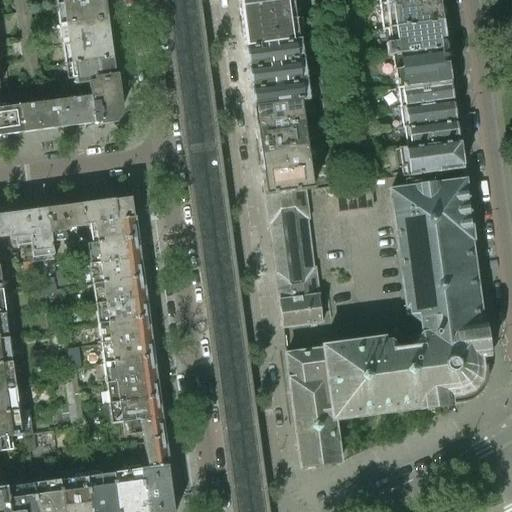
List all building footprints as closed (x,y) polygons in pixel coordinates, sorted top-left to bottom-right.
[(21,9),(19,0),(12,0),(15,14),(21,13),(21,9)] [(29,8),(27,0),(19,0),(21,9),(29,8)] [(102,0),(87,0),(54,5),(57,24),(105,17),(102,0)] [(196,35),(191,0),(188,0),(169,3),(173,37),(196,35)] [(290,1),(289,0),(237,0),(244,49),(297,42),(291,1),(290,1)] [(438,0),(408,0),(378,4),(381,30),(386,29),(387,29),(441,22),(441,19),(442,16),(442,12),(440,9),(438,0)] [(31,28),(29,8),(21,9),(21,13),(23,29),(31,28)] [(25,36),(23,29),(21,13),(15,14),(18,37),(25,36)] [(105,17),(57,24),(59,44),(108,37),(105,17)] [(387,29),(386,29),(388,43),(383,44),(385,55),(390,55),(445,47),(441,22),(387,29)] [(34,47),(31,28),(23,29),(25,36),(26,49),(34,47)] [(201,70),(196,35),(173,37),(178,73),(201,70)] [(28,60),(26,49),(25,36),(18,37),(21,61),(28,60)] [(108,37),(59,44),(62,64),(69,63),(111,58),(108,37)] [(299,41),(297,42),(244,49),(246,68),(301,60),(299,41)] [(36,67),(34,47),(26,49),(28,60),(29,68),(36,67)] [(445,47),(390,55),(394,89),(396,88),(449,81),(445,47)] [(111,58),(69,63),(71,83),(85,81),(113,77),(111,58)] [(31,81),(29,68),(28,60),(21,61),(24,82),(31,81)] [(301,60),(246,68),(249,88),(304,80),(301,60)] [(38,80),(36,67),(29,68),(31,81),(38,80)] [(206,106),(201,70),(178,73),(183,109),(206,106)] [(113,77),(85,81),(87,96),(88,96),(92,124),(114,121),(113,120),(118,115),(115,92),(118,89),(117,85),(114,83),(113,77)] [(304,80),(249,88),(252,108),(299,102),(306,101),(304,80)] [(449,81),(396,88),(399,108),(452,101),(449,81)] [(7,100),(22,98),(21,86),(6,88),(7,100)] [(88,96),(87,96),(52,101),(55,129),(92,124),(88,96)] [(324,99),(327,120),(344,118),(342,97),(324,99)] [(52,101),(14,106),(18,134),(55,129),(52,101)] [(452,101),(399,108),(401,128),(455,121),(452,101)] [(299,102),(252,108),(255,130),(302,124),(299,102)] [(14,106),(0,108),(0,136),(18,134),(14,106)] [(211,142),(206,106),(183,109),(188,144),(211,142)] [(455,121),(401,128),(404,148),(457,141),(455,121)] [(302,124),(255,130),(258,151),(305,145),(302,124)] [(457,141),(404,148),(393,149),(395,168),(400,168),(401,178),(461,170),(460,160),(463,158),(462,152),(459,151),(457,141)] [(215,177),(211,142),(188,144),(193,180),(215,177)] [(305,145),(258,151),(260,172),(308,166),(305,145)] [(308,166),(260,172),(264,196),(303,191),(311,190),(308,166)] [(220,208),(215,177),(193,180),(197,211),(220,208)] [(321,350),(284,355),(288,380),(287,380),(289,397),(299,469),(306,468),(313,467),(338,463),(333,421),(340,420),(349,418),(353,418),(372,415),(376,415),(410,410),(418,409),(418,411),(420,411),(447,407),(449,407),(449,405),(463,403),(467,401),(472,399),(475,397),(479,393),(482,390),(484,385),(486,381),(487,376),(487,372),(485,357),(487,357),(483,326),(481,327),(469,241),(471,241),(463,182),(436,185),(436,184),(435,184),(433,184),(431,185),(419,186),(417,186),(415,187),(413,187),(414,188),(389,192),(405,309),(408,309),(409,316),(419,323),(420,335),(410,348),(398,350),(389,343),(382,343),(381,340),(321,348),(321,350)] [(303,191),(264,196),(267,225),(269,224),(275,274),(274,274),(277,300),(317,296),(314,269),(312,269),(305,219),(307,219),(303,191)] [(370,194),(335,199),(337,213),(372,208),(370,194)] [(130,199),(79,206),(82,226),(87,225),(132,219),(130,199)] [(79,206),(43,211),(48,242),(49,242),(63,240),(62,232),(68,231),(68,228),(82,226),(79,206)] [(225,250),(220,208),(197,211),(203,253),(225,250)] [(43,211),(25,213),(29,245),(28,245),(30,262),(31,262),(51,260),(49,242),(48,242),(43,211)] [(25,213),(0,216),(0,237),(7,237),(7,240),(11,239),(12,247),(28,245),(29,245),(25,213)] [(132,219),(87,225),(89,244),(135,238),(132,219)] [(135,238),(89,244),(84,245),(87,265),(138,258),(135,238)] [(229,281),(225,250),(203,253),(207,284),(229,281)] [(138,258),(87,265),(90,286),(141,279),(138,258)] [(23,273),(33,272),(31,262),(30,262),(22,263),(23,273)] [(141,279),(90,286),(93,304),(143,297),(141,279)] [(234,313),(229,281),(207,284),(211,316),(234,313)] [(317,296),(277,300),(281,329),(321,323),(317,296)] [(143,297),(93,304),(95,324),(146,317),(143,297)] [(238,346),(234,313),(211,316),(216,349),(238,346)] [(146,317),(95,324),(98,344),(149,338),(146,317)] [(56,329),(57,346),(65,345),(65,342),(71,342),(69,328),(56,329)] [(7,338),(0,339),(0,363),(10,362),(7,338)] [(149,338),(98,344),(101,364),(151,358),(149,338)] [(243,378),(238,346),(216,349),(220,381),(243,378)] [(151,358),(101,364),(104,384),(154,377),(151,358)] [(10,362),(0,363),(0,388),(14,387),(10,362)] [(154,377),(104,384),(106,403),(157,397),(154,377)] [(247,411),(243,378),(220,381),(225,414),(247,411)] [(14,387),(0,388),(0,413),(17,411),(14,387)] [(82,429),(79,392),(66,393),(69,430),(82,429)] [(157,397),(106,403),(110,424),(125,422),(125,421),(160,417),(157,397)] [(17,411),(0,413),(0,437),(6,437),(21,435),(17,411)] [(251,443),(247,411),(225,414),(229,446),(251,443)] [(125,421),(125,422),(127,436),(141,434),(145,468),(146,469),(166,466),(160,417),(125,421)] [(26,436),(27,453),(35,452),(33,436),(26,436)] [(256,474),(251,443),(229,446),(233,477),(256,474)] [(172,511),(166,466),(146,469),(145,468),(138,469),(138,470),(143,511),(172,511)] [(143,511),(138,470),(112,474),(116,511),(143,511)] [(116,511),(112,474),(84,478),(88,511),(116,511)] [(259,499),(256,474),(233,477),(237,506),(259,499)] [(88,511),(84,478),(58,482),(62,511),(88,511)] [(62,511),(58,482),(31,485),(34,511),(62,511)] [(34,511),(31,485),(5,489),(7,511),(34,511)]
